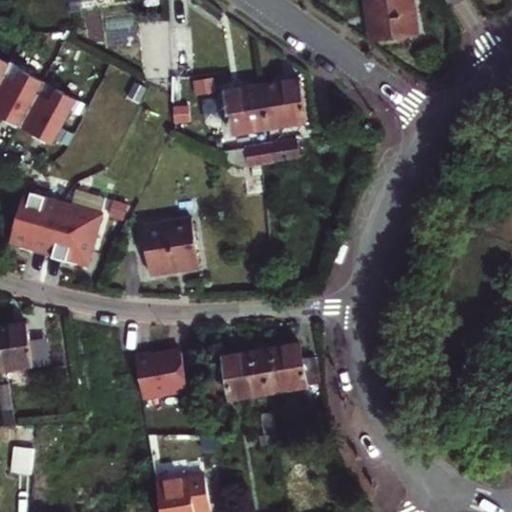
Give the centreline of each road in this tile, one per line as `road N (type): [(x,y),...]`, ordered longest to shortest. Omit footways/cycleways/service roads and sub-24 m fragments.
road 1 (residential): [(0,280),(86,304),(161,312),(365,306)]
road 2 (residential): [(440,126),(265,0)]
road 3 (tertiary): [(365,306),(377,400),(405,450),(450,490)]
road 4 (tertiary): [(440,126),(378,248),(365,306)]
